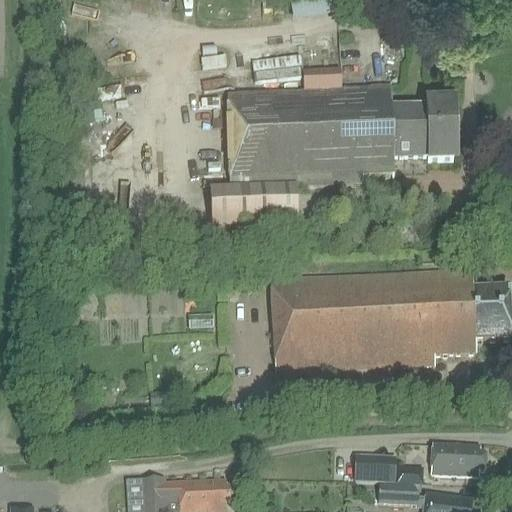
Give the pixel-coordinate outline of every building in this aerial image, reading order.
[(288,0),(293,27),(336,20),(332,0),(288,0)] [(427,166),(453,166),(451,110),(425,110),(425,115),(392,116),(391,92),(341,94),(340,74),(302,75),(303,95),(227,98),(229,192),(209,193),(211,234),(297,231),(296,191),(362,189),(362,180),(394,179),(393,162),(427,162),(427,166)] [(100,104),(82,107),(85,125),(103,122),(100,104)] [(475,347),(511,345),(508,294),(473,296),(472,275),(270,285),(275,377),(434,369),(434,360),(476,358),(475,347)] [(60,297),(56,310),(77,318),(82,305),(60,297)] [(152,412),(180,410),(179,396),(151,398),(152,412)] [(485,475),(485,458),(479,458),(479,451),(432,450),(431,479),(478,480),(479,474),(485,475)] [(396,486),(396,460),(356,459),(355,485),(396,486)] [(163,484),(126,486),(126,511),(164,511),(164,509),(179,509),(179,511),(233,511),(232,491),(226,491),(226,484),(163,487),(163,484)] [(417,509),(418,501),(415,490),(378,489),(377,508),(417,509)] [(424,501),(423,510),(422,511),(471,511),(472,503),(425,497),(424,501)]
